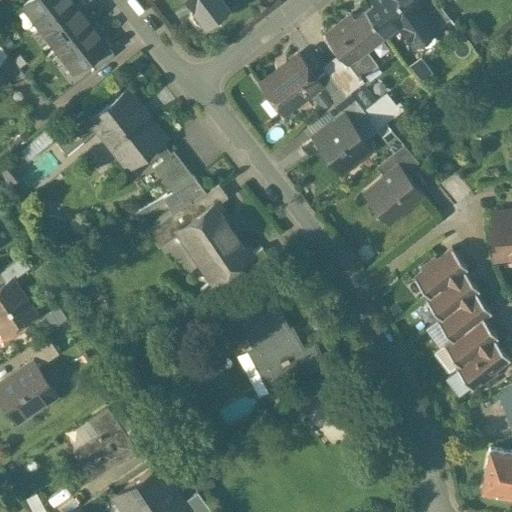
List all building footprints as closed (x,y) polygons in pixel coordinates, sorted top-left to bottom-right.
[(83,3),(80,0),(41,0),(31,7),(48,29),(83,3)] [(191,0),(206,19),(225,5),(220,0),(191,0)] [(415,0),(374,0),(364,8),(383,32),(397,21),(412,40),(431,25),(433,24),(418,5),(419,4),(415,0)] [(449,16),(436,0),(415,0),(419,4),(418,5),(433,24),(431,25),(434,28),(449,16)] [(99,25),(83,3),(48,29),(64,51),(99,25)] [(364,8),(354,16),(350,11),(325,31),(343,55),(354,49),(356,52),(365,46),(383,32),(364,8)] [(116,47),(99,25),(64,51),(80,73),(116,47)] [(365,46),(356,52),(354,49),(343,55),(358,75),(359,75),(376,61),(365,46)] [(298,52),(260,81),(283,111),(320,82),(316,76),(298,52)] [(358,75),(343,55),(326,69),(340,88),(344,93),(349,89),(362,79),(359,75),(358,75)] [(340,88),(325,70),(316,76),(320,82),(335,100),(344,93),(340,88)] [(127,87),(90,116),(83,108),(66,122),(81,140),(97,127),(126,164),(163,135),(136,102),(138,100),(127,87)] [(387,88),(366,105),(382,123),(402,106),(387,88)] [(368,114),(349,89),(344,93),(335,100),(326,107),(335,118),(343,111),(354,125),(368,114)] [(354,125),(343,111),(335,118),(314,134),(337,164),(349,154),(355,155),(369,145),(354,125)] [(66,122),(51,134),(65,152),(81,140),(66,122)] [(418,159),(403,142),(375,164),(383,174),(397,162),(404,171),(418,159)] [(195,176),(173,148),(152,164),(171,190),(195,176)] [(383,174),(364,190),(378,207),(381,204),(390,205),(396,212),(421,191),(404,171),(397,162),(383,174)] [(189,198),(146,228),(158,245),(178,231),(176,228),(216,200),(216,201),(226,194),(218,182),(191,200),(189,198)] [(216,200),(176,228),(178,231),(212,279),(240,260),(252,252),(251,251),(216,201),(216,200)] [(511,207),(492,209),(494,228),(491,228),(493,256),(511,254),(511,207)] [(269,256),(261,244),(251,251),(252,252),(240,260),(248,271),(269,256)] [(451,245),(436,257),(434,255),(421,265),(422,267),(413,274),(428,293),(424,296),(425,297),(466,265),(451,245)] [(20,254),(0,267),(0,276),(4,282),(10,277),(11,278),(29,266),(20,254)] [(466,265),(425,297),(439,315),(436,317),(436,318),(478,286),(463,268),(466,265)] [(4,282),(0,284),(0,318),(1,318),(8,329),(33,311),(11,278),(10,277),(4,282)] [(478,286),(436,318),(451,337),(443,343),(444,343),(489,308),(475,289),(478,287),(478,286)] [(298,347),(268,291),(234,309),(253,344),(250,346),(262,370),(273,365),(281,380),(299,370),(322,358),(312,340),(298,347)] [(489,308),(444,343),(458,362),(455,364),(455,365),(496,333),(482,315),(490,308),(489,308)] [(58,351),(46,333),(19,351),(27,363),(32,359),(37,366),(58,351)] [(496,333),(455,365),(470,385),(480,377),(481,379),(495,369),(493,367),(508,355),(493,336),(496,334),(496,333)] [(322,358),(299,370),(311,393),(334,381),(322,358)] [(27,363),(0,381),(0,397),(9,410),(20,403),(26,411),(54,392),(37,366),(32,359),(27,363)] [(511,384),(497,391),(511,427),(511,384)] [(107,406),(89,418),(98,431),(73,448),(92,475),(134,447),(107,406)] [(164,446),(143,418),(127,429),(147,458),(164,446)] [(511,450),(489,446),(481,487),(511,492),(511,450)] [(157,465),(113,495),(124,511),(128,511),(132,510),(134,511),(172,511),(175,510),(176,511),(178,511),(185,507),(181,500),(157,465)] [(204,470),(194,476),(203,490),(213,483),(204,470)] [(197,490),(181,500),(185,507),(178,511),(208,511),(212,510),(197,490)]
